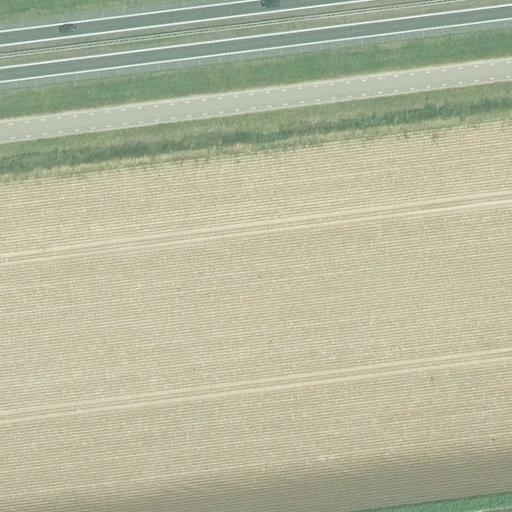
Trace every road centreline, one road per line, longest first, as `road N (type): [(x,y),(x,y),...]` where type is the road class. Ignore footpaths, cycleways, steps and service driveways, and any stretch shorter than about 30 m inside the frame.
road 1 (unclassified): [(0,133),(511,69)]
road 2 (trunk): [(0,74),(511,12)]
road 3 (trunk): [(307,0),(0,37)]
